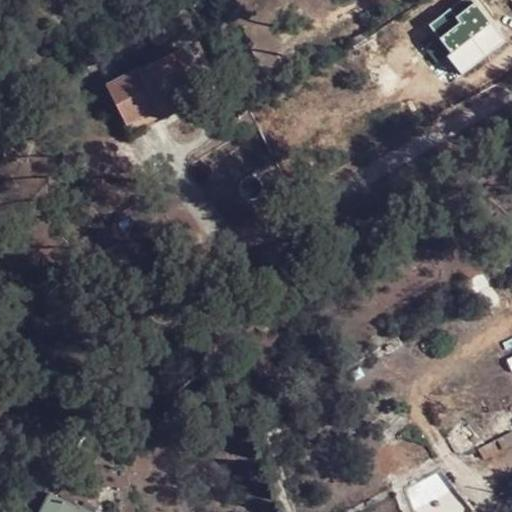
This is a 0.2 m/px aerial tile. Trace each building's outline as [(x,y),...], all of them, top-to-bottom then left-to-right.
[(449,8),(432,24),(464,63),(479,47),(489,60),(508,39),(476,5),(460,20),(449,8)] [(464,63),(432,24),(425,30),(460,67),(464,63)] [(179,108),(193,100),(179,75),(190,69),(181,50),(104,89),(122,127),(158,109),(165,125),(183,116),(179,108)] [(197,109),(193,100),(179,108),(183,116),(197,109)] [(129,143),(165,125),(158,109),(122,127),(129,143)] [(510,430),(502,419),(472,439),(476,450),(510,430)] [(511,488),(511,468),(499,476),(508,492),(511,488)] [(30,511),(39,511),(57,495),(43,488),(30,511)] [(57,495),(39,511),(93,511),(94,511),(57,495)]
